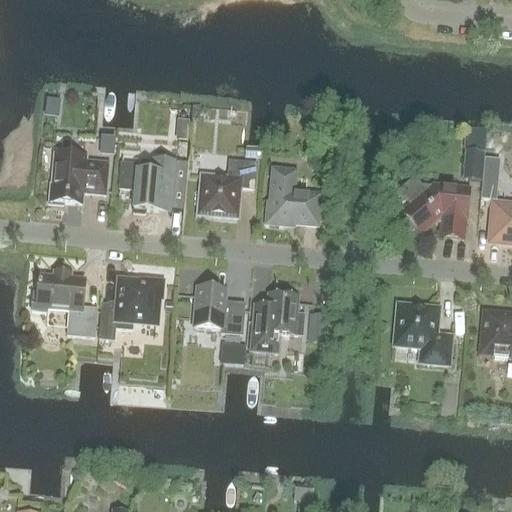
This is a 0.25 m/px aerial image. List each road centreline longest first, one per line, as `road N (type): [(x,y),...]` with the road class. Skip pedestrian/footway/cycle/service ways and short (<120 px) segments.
road 1 (residential): [(511,276),(0,228)]
road 2 (residential): [(399,0),(398,12),(511,22)]
